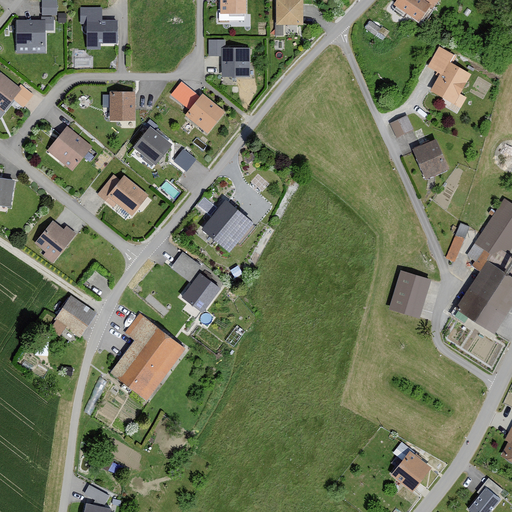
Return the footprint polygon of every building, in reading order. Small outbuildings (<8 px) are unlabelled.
[(221,0),(221,15),(244,16),(244,0),(221,0)] [(401,0),(397,7),(421,23),(435,0),(401,0)] [(298,1),(277,1),(277,24),(298,24),(298,1)] [(87,41),(115,42),(116,23),(100,22),(101,3),(83,2),(82,21),(88,21),(87,41)] [(56,3),(44,3),(44,13),(56,13),(56,3)] [(365,26),(383,38),(388,30),(370,19),(365,26)] [(17,21),(18,48),(47,48),(47,21),(17,21)] [(224,75),(248,76),(249,50),(224,50),(224,41),(211,41),(210,55),(224,55),(224,75)] [(446,76),(436,94),(453,103),(468,76),(450,66),(455,58),(440,50),(430,67),(446,76)] [(1,73),(0,74),(0,119),(15,101),(24,107),(34,94),(21,84),(19,87),(1,73)] [(136,96),(112,95),(111,119),(135,120),(136,96)] [(187,117),(208,133),(222,114),(201,98),(187,117)] [(409,119),(394,124),(398,137),(414,131),(409,119)] [(50,149),(72,167),(89,147),(67,129),(50,149)] [(136,146),(157,163),(171,146),(150,129),(136,146)] [(416,149),(428,180),(447,173),(435,142),(416,149)] [(185,151),(177,161),(186,169),(195,160),(185,151)] [(132,212),(146,195),(126,179),(112,196),(132,212)] [(0,204),(12,205),(14,182),(0,180),(0,204)] [(457,312),(493,335),(511,305),(511,257),(507,255),(511,247),(511,207),(505,203),(469,258),(485,269),(457,312)] [(226,204),(205,229),(223,245),(245,220),(226,204)] [(53,222),(37,242),(58,258),(73,238),(53,222)] [(458,224),(448,257),(457,260),(467,227),(458,224)] [(201,266),(182,252),(170,269),(191,284),(180,299),(202,315),(220,290),(196,273),(201,266)] [(403,274),(393,308),(417,315),(427,281),(403,274)] [(56,321),(79,336),(94,314),(71,299),(56,321)] [(111,373),(146,398),(182,348),(148,323),(111,373)] [(511,434),(502,455),(511,459),(511,434)] [(409,452),(393,474),(413,489),(429,467),(409,452)] [(491,482),(469,510),(471,511),(489,511),(504,493),(491,482)] [(88,497),(84,511),(112,511),(114,502),(88,497)]
